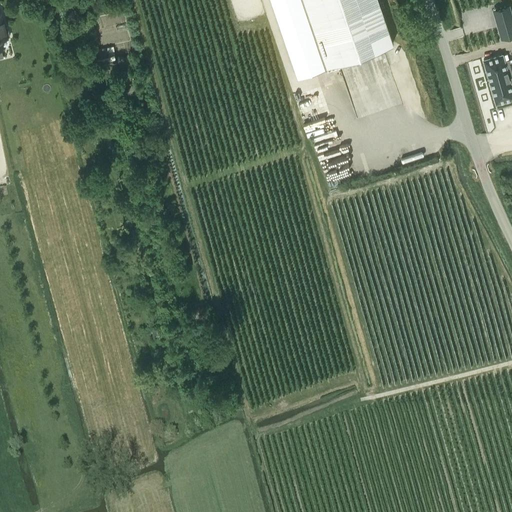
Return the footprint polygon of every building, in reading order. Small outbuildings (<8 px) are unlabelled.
[(392,43),(377,0),(271,0),(297,75),(392,43)] [(497,8),(492,10),(500,39),(505,37),(511,35),(511,15),(509,5),(497,8)] [(7,37),(10,36),(7,27),(5,28),(1,14),(0,14),(0,49),(2,49),(0,40),(0,39),(7,38),(7,37)] [(114,54),(115,54),(113,46),(97,49),(99,57),(101,65),(116,61),(114,54)] [(502,54),(483,59),(488,76),(489,76),(492,86),(491,87),(496,103),(511,98),(511,89),(511,86),(511,85),(511,61),(509,63),(508,60),(504,61),(502,54)] [(366,86),(373,83),(365,60),(358,63),(366,86)] [(355,168),(350,155),(322,166),(326,178),(337,173),(340,180),(350,176),(348,171),(355,168)]
